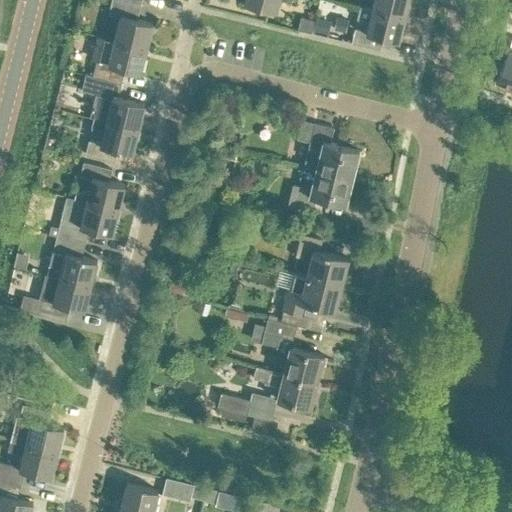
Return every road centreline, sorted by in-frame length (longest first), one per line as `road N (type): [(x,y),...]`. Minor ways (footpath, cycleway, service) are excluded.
road 1 (residential): [(188,82),(76,511)]
road 2 (residential): [(437,125),(366,474)]
road 3 (residential): [(437,125),(221,72),(188,82)]
road 4 (residential): [(366,474),(511,511)]
road 5 (tertiary): [(31,0),(0,125)]
road 6 (residential): [(461,0),(437,125)]
